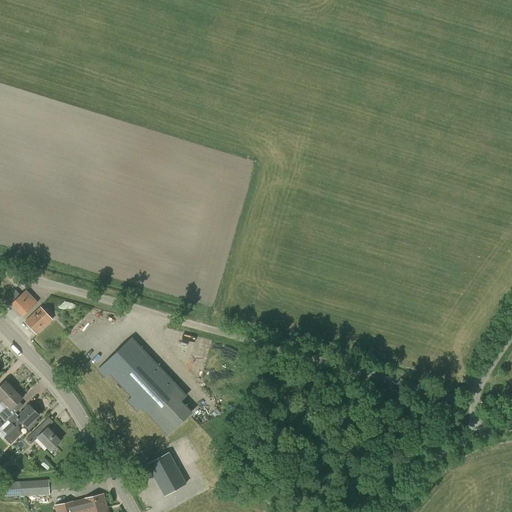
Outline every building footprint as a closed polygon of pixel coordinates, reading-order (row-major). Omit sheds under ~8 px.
[(15,290),(6,299),(10,304),(22,317),(37,302),(25,290),(20,295),(15,290)] [(40,307),(24,322),(36,335),(52,320),(40,307)] [(131,338),(98,370),(105,377),(109,373),(132,397),(128,401),(137,411),(141,407),(146,413),(167,435),(191,413),(180,401),(186,396),(176,385),(131,338)] [(5,381),(0,385),(0,399),(2,401),(14,390),(5,381)] [(6,406),(0,412),(0,416),(6,422),(1,427),(1,428),(15,414),(15,413),(11,409),(22,398),(19,395),(19,394),(20,392),(19,391),(17,389),(16,389),(15,389),(14,390),(2,401),(6,406)] [(15,414),(1,428),(7,434),(4,438),(10,444),(21,433),(18,430),(19,430),(19,427),(17,425),(21,421),(27,427),(29,430),(38,422),(35,419),(39,416),(29,405),(18,416),(15,414)] [(40,425),(26,439),(30,444),(37,438),(47,448),(50,451),(53,448),(60,441),(47,428),(44,430),(40,425)] [(7,451),(0,458),(0,463),(2,462),(4,463),(11,455),(7,451)] [(170,451),(149,463),(167,495),(188,483),(170,451)] [(72,478),(50,479),(50,489),(72,488),(72,478)] [(48,479),(20,481),(21,496),(21,497),(49,496),(49,489),(50,489),(50,479),(48,479)] [(20,481),(4,482),(5,497),(21,496),(20,481)] [(82,499),(74,501),(76,511),(84,511),(85,511),(107,507),(106,504),(103,494),(82,499)] [(74,500),(54,505),(55,511),(76,511),(74,501),(74,500)]
